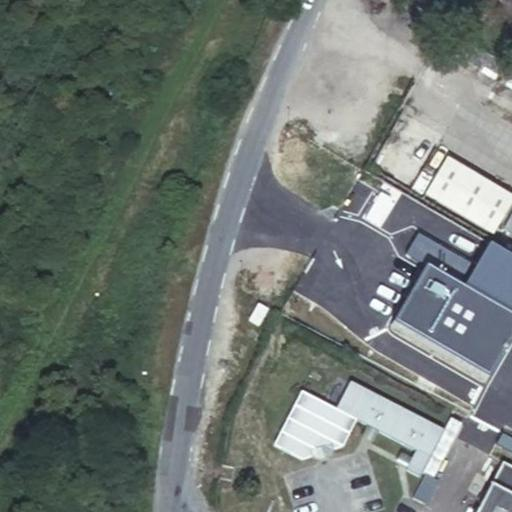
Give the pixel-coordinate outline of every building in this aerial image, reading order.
[(444,153),(421,192),(489,231),(511,193),(444,153)] [(511,285),(511,262),(387,191),(350,254),(486,331),(511,285)] [(326,326),(339,301),(308,283),(294,308),(326,326)] [(299,383),(271,436),(299,450),(309,447),(312,440),(322,437),(330,441),(339,438),(354,411),(413,443),(409,451),(403,462),(417,469),(441,422),(348,373),(334,401),(299,383)] [(445,416),(432,452),(446,457),(458,420),(445,416)] [(312,440),(309,447),(316,451),(326,448),(330,441),(322,437),(312,440)] [(403,462),(409,451),(400,446),(394,457),(403,462)] [(511,511),(511,461),(501,455),(470,511),(511,511)] [(423,467),(411,491),(423,497),(436,474),(423,467)]
